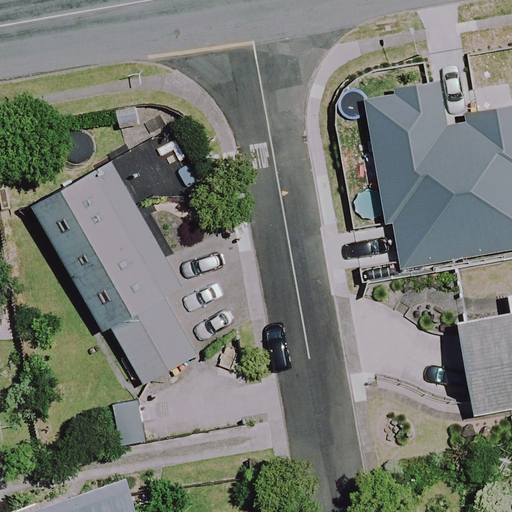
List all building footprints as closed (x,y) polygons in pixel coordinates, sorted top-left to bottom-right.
[(511,141),(499,144),(496,131),(412,145),(429,244),(433,268),(508,256),(504,231),(511,229),(511,141)] [(164,298),(182,288),(114,163),(36,206),(104,331),(113,326),(145,384),(196,356),(164,298)] [(511,316),(463,323),(476,415),(511,409),(511,316)] [(219,397),(209,373),(164,393),(174,416),(219,397)] [(136,511),(127,482),(33,511),(136,511)]
